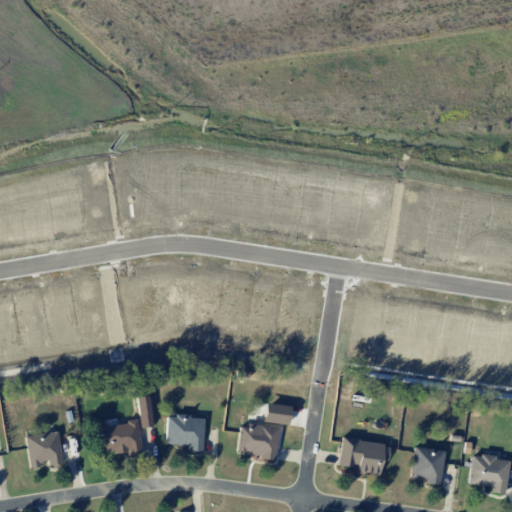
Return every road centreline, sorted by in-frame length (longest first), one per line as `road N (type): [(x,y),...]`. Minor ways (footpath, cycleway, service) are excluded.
road 1 (residential): [(0,271),(157,246),(511,296)]
road 2 (residential): [(0,504),(135,482),(219,485),(392,511)]
road 3 (residential): [(318,382),(300,511)]
